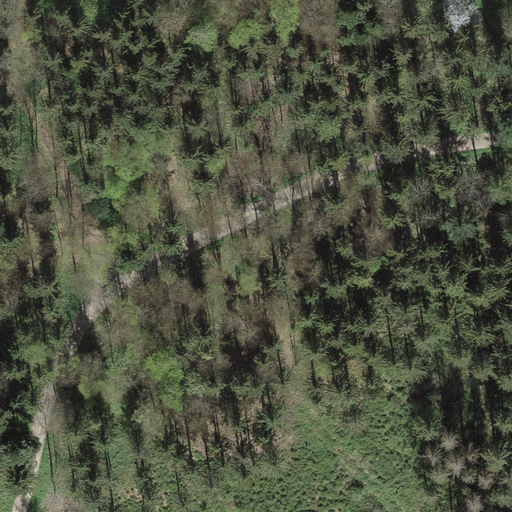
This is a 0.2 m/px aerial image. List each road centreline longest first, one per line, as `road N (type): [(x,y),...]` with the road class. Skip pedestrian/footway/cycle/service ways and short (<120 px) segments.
road 1 (track): [(511,139),(418,148),(343,170),(112,281),(52,373),(16,511)]
road 2 (track): [(112,281),(0,56)]
